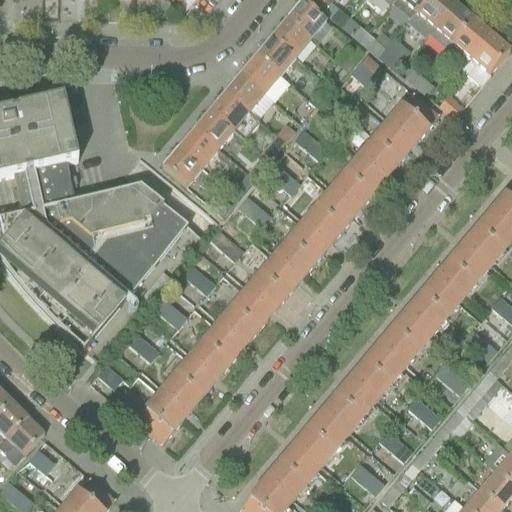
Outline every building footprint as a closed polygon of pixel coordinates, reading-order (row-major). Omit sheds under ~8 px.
[(172,0),(179,10),(186,0),(172,0)] [(303,0),(322,16),(323,15),(331,5),(324,0),(303,0)] [(376,0),(389,11),(390,9),(397,0),(376,0)] [(397,0),(390,9),(408,24),(429,0),(397,0)] [(429,0),(408,24),(405,28),(424,44),(428,39),(453,9),(443,0),(429,0)] [(300,5),(285,23),(310,44),(325,26),(300,5)] [(445,54),(450,48),(473,21),(465,14),(462,16),(453,9),(428,39),(445,54)] [(331,21),(329,22),(340,32),(341,30),(343,28),(348,23),(337,13),(333,18),(331,21)] [(450,48),(469,64),(489,40),(480,32),(482,29),(473,21),(450,48)] [(285,23),(269,42),(294,62),(310,44),(285,23)] [(341,30),(340,32),(352,41),(353,40),(359,32),(348,23),(343,28),(341,30)] [(469,64),(459,75),(479,93),(489,81),(487,80),(508,56),(489,40),(469,64)] [(269,42),(254,61),(279,81),(294,62),(269,42)] [(367,52),(365,53),(376,63),(377,61),(384,54),(373,44),(368,50),(367,52)] [(377,61),(376,63),(391,76),(398,67),(384,54),(377,61)] [(347,56),(338,68),(346,74),(355,63),(347,56)] [(254,61),(238,79),(263,100),(279,81),(254,61)] [(338,68),(327,81),(335,87),(346,74),(338,68)] [(359,69),(350,80),(364,92),(367,94),(371,90),(373,87),(376,84),(359,69)] [(410,74),(403,83),(413,92),(421,83),(410,74)] [(238,79),(223,98),(248,118),(263,100),(238,79)] [(421,83),(413,92),(425,101),(432,93),(421,83)] [(319,90),(306,106),(314,112),(315,110),(326,97),(319,90)] [(220,101),(207,116),(232,137),(243,146),(259,127),(248,118),(223,98),(220,101)] [(412,98),(384,131),(410,153),(438,120),(412,98)] [(437,110),(453,123),(462,113),(446,99),(437,110)] [(60,335),(77,350),(82,354),(186,231),(139,191),(136,192),(73,206),(70,193),(75,192),(73,181),(68,182),(64,169),(76,166),(62,103),(34,109),(35,115),(19,119),(18,114),(0,118),(0,183),(12,181),(15,194),(10,196),(13,206),(17,205),(21,219),(0,223),(0,266),(11,282),(29,303),(44,319),(60,335)] [(330,103),(321,113),(346,134),(354,125),(330,103)] [(207,116),(192,135),(217,155),(223,148),(232,137),(207,116)] [(285,131),(276,142),(284,148),(293,137),(285,131)] [(384,131),(357,164),(382,186),(410,153),(384,131)] [(192,135),(176,153),(201,174),(217,155),(192,135)] [(302,136),(293,146),(318,167),(327,157),(302,136)] [(276,142),(266,153),(274,160),(284,148),(276,142)] [(201,174),(176,153),(161,171),(185,192),(193,183),(201,174)] [(265,179),(289,200),(302,184),(278,164),(265,179)] [(357,164),(329,197),(355,219),(382,186),(357,164)] [(255,167),(245,179),(246,179),(250,183),(252,184),(252,185),(262,174),(261,173),(259,171),(255,167)] [(245,179),(235,190),(242,195),(243,196),(252,185),(252,184),(250,183),(246,179),(245,179)] [(511,190),(488,219),(511,238),(511,190)] [(329,197),(301,230),(327,252),(355,219),(329,197)] [(245,203),(237,213),(261,233),(269,223),(245,203)] [(511,238),(488,219),(461,252),(487,274),(511,243),(511,238)] [(301,230),(273,263),(299,285),(327,252),(301,230)] [(217,236),(208,247),(233,268),(242,257),(217,236)] [(461,252),(433,285),(459,307),(487,274),(461,252)] [(273,263),(246,296),(272,318),(299,285),(273,263)] [(189,270),(180,280),(205,301),(214,291),(189,270)] [(142,300),(154,310),(174,287),(161,277),(142,300)] [(433,285),(405,317),(431,339),(459,307),(433,285)] [(246,296),(218,329),(244,351),(272,318),(246,296)] [(490,312),(511,330),(511,312),(499,301),(490,312)] [(161,303),(152,314),(177,335),(186,324),(161,303)] [(405,317),(377,350),(403,372),(431,339),(405,317)] [(218,329),(190,362),(216,384),(244,351),(218,329)] [(462,346),(486,367),(495,357),(494,356),(471,336),(470,336),(462,346)] [(133,337),(124,347),(149,368),(158,358),(133,337)] [(511,347),(503,359),(509,364),(510,365),(511,363),(511,347)] [(377,350),(350,383),(376,405),(403,372),(377,350)] [(503,359),(491,373),(499,379),(510,365),(509,364),(503,359)] [(190,362),(162,395),(188,417),(216,384),(190,362)] [(433,379),(458,399),(467,388),(442,368),(433,379)] [(104,370),(96,381),(112,395),(121,384),(104,370)] [(487,377),(472,395),(480,402),(495,383),(494,383),(487,377)] [(350,383),(322,416),(348,438),(376,405),(350,383)] [(188,417),(162,395),(134,428),(160,450),(188,417)] [(472,395),(457,413),(464,420),(480,402),(472,395)] [(0,415),(9,406),(0,397),(0,415)] [(405,414),(429,434),(438,423),(414,403),(405,414)] [(0,438),(5,443),(26,422),(9,406),(0,415),(0,438)] [(457,413),(441,431),(443,433),(449,438),(464,420),(457,413)] [(322,416),(294,449),(320,471),(348,438),(322,416)] [(26,422),(5,443),(0,448),(0,455),(4,460),(13,451),(22,460),(43,440),(26,422)] [(441,431),(429,445),(437,452),(449,438),(443,433),(441,431)] [(386,436),(377,446),(402,467),(403,465),(410,457),(409,456),(386,437),(386,436)] [(511,440),(502,452),(510,459),(511,460),(511,440)] [(294,449),(266,482),(293,504),(320,471),(294,449)] [(497,450),(481,468),(494,478),(495,477),(511,491),(511,460),(510,459),(509,461),(497,450)] [(422,453),(410,467),(418,474),(430,460),(422,453)] [(27,466),(44,480),(53,470),(36,456),(27,466)] [(410,467),(399,481),(406,488),(418,474),(410,467)] [(358,470),(349,480),(350,481),(373,501),(382,490),(381,490),(358,470)] [(77,497),(63,511),(108,511),(114,506),(87,484),(80,478),(79,477),(68,490),(69,491),(71,492),(77,497)] [(511,491),(495,477),(480,495),(499,511),(501,511),(511,499),(511,491)] [(266,482),(241,511),(285,511),(293,504),(266,482)] [(395,485),(379,505),(387,511),(390,508),(391,507),(403,492),(395,485)] [(6,488),(0,495),(0,500),(14,511),(28,511),(31,508),(6,488)] [(468,509),(465,511),(499,511),(480,495),(470,506),(468,509)] [(321,511),(340,511),(329,503),(321,511)]
